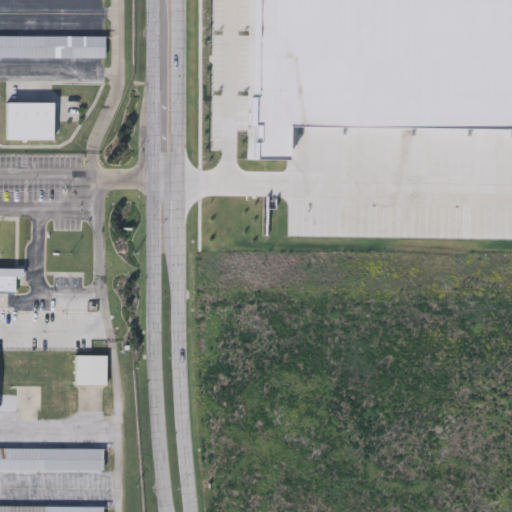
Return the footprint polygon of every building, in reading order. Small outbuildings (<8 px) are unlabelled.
[(104,55),(0,55),(0,35),(104,35),(104,55)] [(15,165),(0,165),(0,180),(15,181),(15,165)] [(73,384),(73,354),(104,354),(104,384),(73,384)] [(39,385),(38,410),(15,410),(15,385),(39,385)] [(0,447),(101,447),(101,469),(0,469),(0,447)]
